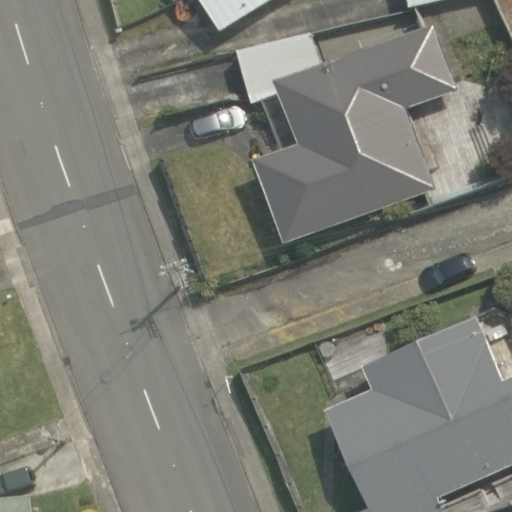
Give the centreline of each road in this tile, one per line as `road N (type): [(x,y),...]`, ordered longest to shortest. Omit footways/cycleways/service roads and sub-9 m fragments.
road 1 (residential): [(137,371),(511,224)]
road 2 (tertiary): [(8,0),(137,371)]
road 3 (tertiary): [(137,371),(191,511)]
